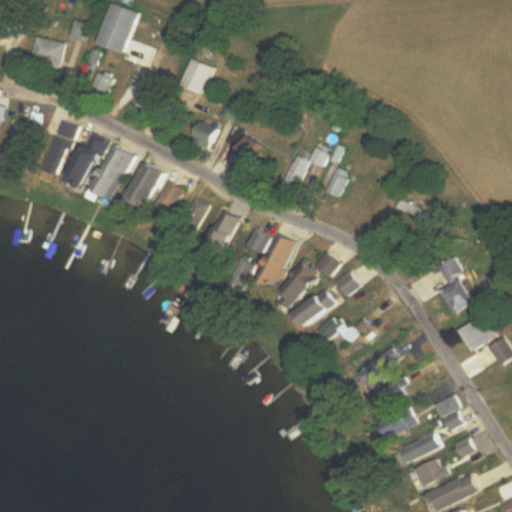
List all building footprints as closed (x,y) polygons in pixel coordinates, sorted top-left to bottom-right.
[(97,43),(127,52),(138,11),(109,3),(97,43)] [(17,11),(0,10),(0,32),(17,33),(17,11)] [(64,61),(64,39),(34,39),(34,61),(64,61)] [(222,130),(202,118),(190,140),(209,152),(222,130)] [(17,154),(40,153),(39,121),(17,121),(17,154)] [(76,147),(80,125),(60,121),(56,144),(76,147)] [(238,151),(232,160),(253,173),(270,147),(236,125),(225,142),(238,151)] [(75,181),(119,198),(137,151),(94,134),(75,181)] [(314,160),(328,167),(336,151),(322,144),(314,160)] [(285,183),(300,189),(313,160),(299,154),(285,183)] [(169,173),(148,162),(128,197),(149,209),(169,173)] [(356,172),(341,166),(331,190),(345,197),(356,172)] [(169,214),(180,188),(168,183),(156,208),(169,214)] [(196,232),(207,204),(191,197),(179,225),(196,232)] [(399,209),(433,223),(437,214),(403,200),(399,209)] [(228,255),(242,217),(223,210),(208,247),(228,255)] [(266,254),(274,237),(256,228),(248,245),(266,254)] [(299,240),(281,233),(263,278),(281,285),(299,240)] [(296,308),(328,276),(331,279),(344,266),(331,253),(315,268),(310,263),(280,292),(296,308)] [(460,314),(479,305),(458,261),(439,270),(460,314)] [(347,298),(363,288),(352,271),(336,282),(347,298)] [(303,311),(315,325),(340,304),(329,290),(303,311)] [(329,342),(350,325),(340,313),(319,330),(329,342)] [(487,352),(506,330),(487,313),(468,335),(487,352)] [(508,368),(511,364),(511,338),(511,337),(494,349),(508,368)] [(398,348),(365,374),(379,390),(411,364),(398,348)] [(406,381),(391,394),(400,405),(416,392),(406,381)] [(474,423),(462,396),(443,405),(455,432),(474,423)] [(388,421),(393,438),(428,428),(423,411),(388,421)] [(430,460),(455,447),(448,433),(423,446),(430,460)] [(469,459),(484,449),(475,437),(461,447),(469,459)] [(461,462),(456,453),(425,471),(435,488),(458,475),(453,466),(461,462)] [(437,493),(444,511),(447,511),(490,493),(481,474),(437,493)] [(468,511),(501,511),(498,502),(468,511)]
